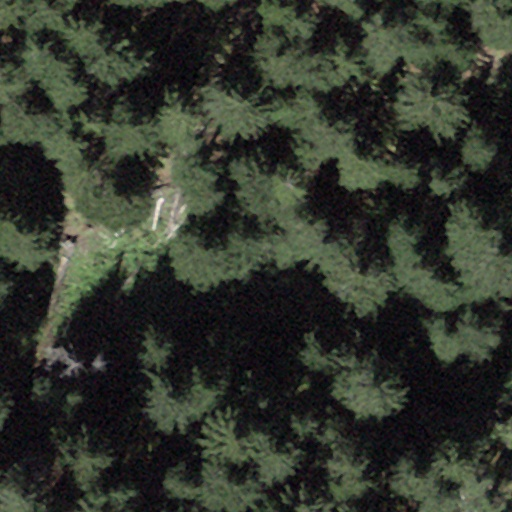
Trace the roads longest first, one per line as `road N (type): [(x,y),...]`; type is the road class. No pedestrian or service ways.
road 1 (track): [(135,511),(131,274),(14,0)]
road 2 (track): [(424,0),(511,112)]
